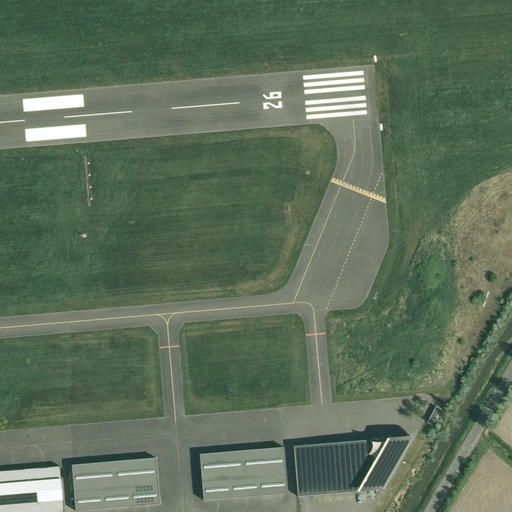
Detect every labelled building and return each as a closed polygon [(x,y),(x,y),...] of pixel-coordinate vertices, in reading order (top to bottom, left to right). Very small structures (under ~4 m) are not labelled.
[(436,407),(427,423),(432,425),(441,410),(436,407)] [(409,437),(294,447),(298,497),(379,490),(409,437)] [(284,448),(200,455),(204,501),(288,494),(284,448)] [(157,459),(72,466),(76,511),(160,505),(157,459)] [(64,511),(60,467),(0,472),(0,511),(64,511)]
